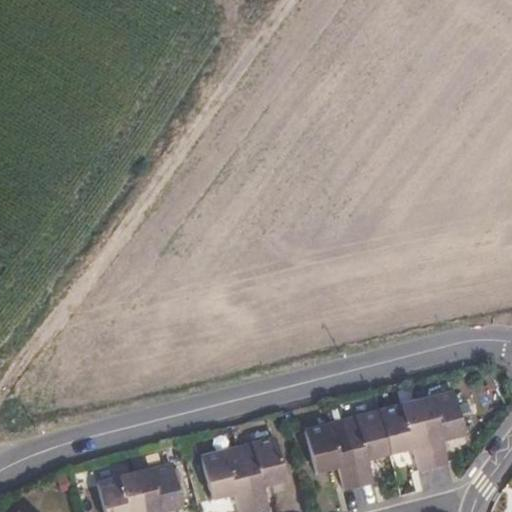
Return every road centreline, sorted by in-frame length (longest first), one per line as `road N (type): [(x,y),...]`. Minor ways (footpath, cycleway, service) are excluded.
road 1 (tertiary): [(0,471),(31,456),(470,343),(511,345)]
road 2 (track): [(0,384),(292,0)]
